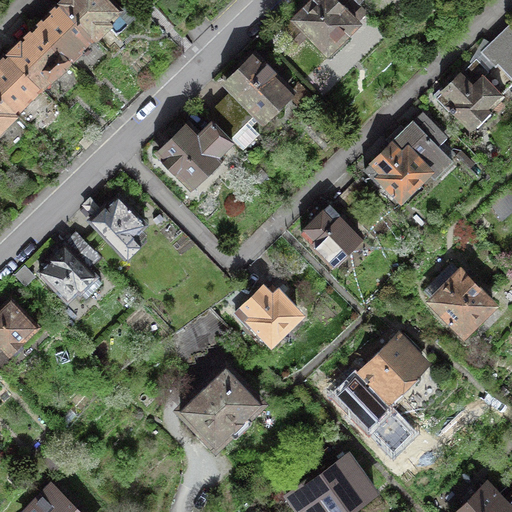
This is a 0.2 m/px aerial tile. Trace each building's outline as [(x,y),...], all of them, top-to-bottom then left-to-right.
[(117,33),(135,16),(123,4),(118,8),(110,0),(61,0),(59,2),(60,3),(91,35),(92,36),(107,23),(117,33)] [(343,35),(356,22),(352,17),(362,7),(358,3),(355,0),(313,0),(281,32),(290,49),(308,31),(330,55),(346,39),(343,35)] [(91,35),(60,3),(34,29),(65,61),(91,35)] [(511,25),(476,58),(488,70),(480,78),(498,96),(511,83),(511,25)] [(66,62),(65,61),(34,29),(33,28),(8,53),(8,54),(39,86),(40,87),(66,62)] [(39,86),(8,54),(0,62),(0,97),(14,111),(39,86)] [(230,94),(209,116),(212,119),(232,139),(242,149),(258,133),(246,121),(255,112),(263,120),(279,104),(276,102),(289,89),(274,74),(276,72),(264,60),(262,62),(256,56),(251,62),(248,62),(241,68),(242,70),(227,85),(238,95),(235,99),(230,94)] [(488,70),(476,58),(436,97),(448,110),(452,106),(477,131),(496,113),(488,105),(498,96),(480,78),(488,70)] [(14,111),(0,97),(0,127),(15,113),(14,111)] [(385,175),(402,192),(426,168),(434,177),(452,160),(437,145),(446,136),(422,111),(367,165),(381,179),(385,175)] [(187,124),(159,152),(164,157),(162,159),(174,171),(176,169),(190,183),(211,162),(212,163),(219,155),(217,154),(232,139),(212,119),(197,134),(187,124)] [(511,193),(506,189),(491,201),(500,214),(511,203),(511,193)] [(145,223),(118,195),(107,206),(104,204),(89,218),(101,231),(91,241),(98,250),(109,239),(125,256),(140,241),(133,234),(145,223)] [(330,261),(359,233),(329,203),(301,231),(330,261)] [(95,256),(76,235),(66,244),(64,243),(48,257),(50,259),(39,270),(67,299),(78,289),(80,290),(83,287),(88,293),(101,281),(86,265),(95,256)] [(481,314),(492,303),(478,288),(480,286),(468,274),(465,277),(451,263),(424,290),(464,331),(471,331),(481,320),(481,314)] [(269,337),(297,309),(272,285),(266,291),(260,285),(235,310),(247,322),(251,319),(269,337)] [(9,352),(37,325),(11,298),(0,308),(0,307),(0,368),(13,356),(9,352)] [(219,337),(237,335),(211,307),(173,334),(178,365),(194,362),(193,355),(207,353),(206,346),(221,344),(219,337)] [(388,394),(422,361),(396,334),(362,367),(388,394)] [(246,414),(260,402),(226,364),(180,407),(191,419),(185,425),(194,435),(201,429),(215,444),(230,431),(235,436),(252,420),(246,414)] [(313,511),(343,511),(373,490),(347,455),(313,480),(310,476),(287,493),(298,508),(305,502),(313,511)] [(511,511),(511,499),(506,505),(484,482),(452,511),(511,511)] [(80,511),(52,485),(26,511),(80,511)]
